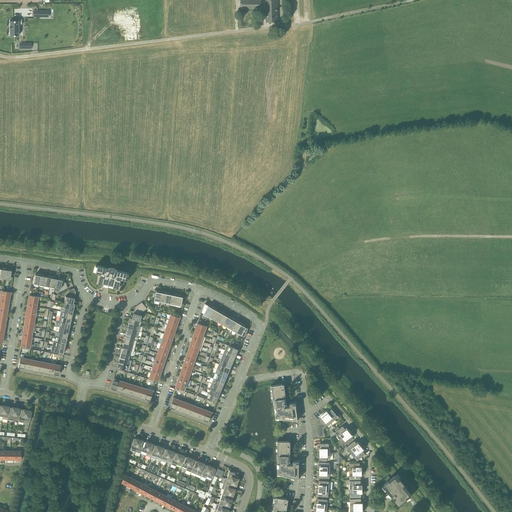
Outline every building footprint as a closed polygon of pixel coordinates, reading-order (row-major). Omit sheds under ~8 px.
[(260,0),(240,0),(240,9),(261,9),(260,0)] [(277,0),(266,0),(266,22),(278,22),(277,0)] [(10,27),(9,27),(9,30),(10,30),(10,36),(18,36),(18,25),(22,25),(22,21),(14,21),(13,21),(10,21),(10,27)] [(96,265),(94,272),(101,274),(99,282),(105,284),(104,286),(105,286),(105,284),(109,286),(109,284),(119,287),(121,279),(128,280),(129,273),(116,270),(117,268),(110,267),(109,268),(96,265)] [(63,282),(63,279),(59,278),(58,279),(56,279),(54,288),(59,289),(59,292),(60,292),(68,288),(66,283),(63,282)] [(67,297),(74,298),(76,292),(74,290),(74,288),(69,290),(67,297)] [(142,315),(143,312),(147,308),(142,302),(135,307),(133,315),(131,315),(131,318),(140,321),(139,321),(141,321),(142,315)] [(202,311),(205,312),(204,313),(209,316),(214,307),(211,305),(210,307),(205,303),(202,311)] [(213,319),(218,311),(216,310),(217,309),(214,307),(209,316),(213,319)] [(218,322),(223,312),(220,311),(220,312),(218,311),(213,319),(218,322)] [(223,324),(227,316),(226,315),(226,314),(223,312),(218,322),(223,324)] [(227,316),(223,324),(228,327),(233,318),(230,316),(229,317),(227,316)] [(232,330),(237,322),(235,321),(236,320),(233,318),(228,327),(232,330)] [(237,332),(242,323),(239,322),(238,323),(237,322),(232,330),(237,332)] [(196,329),(205,332),(207,326),(197,323),(196,326),(197,327),(196,329)] [(245,337),(248,328),(244,326),(245,325),(242,323),(237,332),(245,337)] [(138,336),(140,331),(137,330),(128,328),(127,333),(136,335),(138,336)] [(238,350),(227,345),(225,350),(236,355),(238,350)] [(51,351),(63,354),(64,349),(52,346),(51,351)] [(236,355),(225,350),(223,355),(234,359),(236,355)] [(221,359),(232,364),(234,359),(223,355),(221,359)] [(219,364),(230,369),(232,364),(221,359),(219,364)] [(119,363),(117,368),(129,371),(130,366),(128,365),(119,363)] [(217,369),(228,373),(230,369),(219,364),(217,369)] [(215,373),(218,374),(226,378),(228,373),(217,369),(215,373)] [(218,374),(216,379),(224,383),(226,378),(218,374)] [(211,383),(214,384),(222,388),(224,383),(216,379),(213,378),(211,383)] [(187,385),(178,382),(177,384),(177,385),(177,387),(185,390),(187,385)] [(212,389),(220,392),(222,388),(214,384),(212,389)] [(297,421),(298,421),(296,407),(296,402),(293,403),(292,401),(289,402),(290,406),(284,407),(284,405),(285,405),(283,384),(276,385),(271,385),(276,419),(281,418),(297,420),(297,421)] [(210,393),(218,397),(220,392),(212,389),(210,393)] [(208,398),(216,402),(218,397),(210,393),(208,398)] [(170,406),(173,407),(172,408),(175,409),(179,400),(174,398),(170,406)] [(180,410),(183,401),(179,400),(175,409),(178,410),(178,409),(180,410)] [(183,401),(180,410),(182,411),(182,412),(185,413),(188,403),(183,401)] [(190,414),(193,405),(188,403),(185,413),(187,414),(188,413),(190,414)] [(199,417),(202,409),(198,407),(194,416),(197,417),(197,416),(199,417)] [(323,412),(324,414),(331,423),(338,417),(331,408),(328,410),(327,410),(326,410),(325,411),(324,411),(323,412)] [(207,410),(204,420),(206,421),(207,420),(209,421),(212,412),(207,410)] [(318,422),(319,437),(325,437),(325,433),(324,433),(324,428),(331,423),(324,414),(323,412),(322,413),(321,413),(321,414),(320,415),(319,416),(320,417),(318,419),(320,422),(319,423),(318,422)] [(340,440),(349,433),(350,431),(350,430),(349,430),(348,429),(347,428),(346,428),(345,428),(343,426),(334,433),(340,440)] [(350,431),(349,433),(340,440),(345,446),(354,439),(352,437),(353,436),(352,435),(352,434),(352,433),(351,432),(350,431)] [(136,452),(140,439),(136,438),(136,439),(134,438),(130,450),(136,452)] [(141,453),(145,442),(143,441),(143,440),(140,439),(136,452),(141,453)] [(299,466),(299,461),(296,461),(296,460),(293,459),(293,464),(287,464),(287,462),(289,462),(289,440),(282,439),(278,439),(277,474),(282,474),(282,475),(284,475),(298,479),(298,480),(298,466),(299,466)] [(351,454),(360,447),(362,445),(361,444),(360,444),(360,443),(359,443),(358,442),(357,442),(356,442),(355,440),(346,447),(351,454)] [(147,442),(145,442),(141,453),(146,455),(150,443),(147,442)] [(151,457),(155,445),(153,445),(153,444),(150,443),(146,455),(151,457)] [(317,452),(317,453),(317,452),(330,452),(330,443),(319,443),(319,447),(317,447),(317,452)] [(156,459),(160,446),(157,445),(157,446),(155,445),(151,457),(156,459)] [(362,445),(360,447),(351,454),(357,461),(366,454),(363,451),(364,450),(364,449),(363,448),(363,447),(362,446),(362,445)] [(161,461),(165,449),(163,448),(164,448),(160,446),(156,459),(161,461)] [(166,462),(167,460),(171,450),(167,449),(167,450),(165,449),(161,461),(166,462)] [(172,462),(175,453),(174,452),(174,451),(171,450),(167,460),(172,462)] [(317,452),(317,453),(317,458),(319,458),(319,460),(330,460),(330,452),(317,452)] [(176,466),(177,464),(181,454),(178,453),(177,453),(175,453),(172,462),(171,464),(176,466)] [(182,466),(186,457),(184,456),(184,455),(181,454),(177,464),(182,466)] [(186,470),(191,458),(188,457),(187,457),(186,457),(182,466),(181,468),(186,470)] [(191,472),(196,461),(194,460),(194,459),(191,458),(186,470),(191,472)] [(196,474),(201,462),(198,461),(196,461),(191,472),(196,474)] [(201,476),(206,465),(204,464),(204,463),(201,462),(196,474),(201,476)] [(317,471),(317,470),(330,471),(330,463),(319,462),(319,465),(317,465),(317,470),(317,471)] [(349,463),(349,466),(347,466),(347,471),(349,471),(360,471),(363,471),(363,470),(362,469),(362,468),(362,467),(362,466),(361,465),(360,465),(360,463),(349,463)] [(206,478),(207,476),(211,466),(208,465),(208,466),(206,465),(201,476),(206,478)] [(211,466),(207,476),(212,478),(216,469),(214,468),(211,466)] [(386,497),(388,498),(392,499),(394,497),(395,498),(394,499),(401,508),(409,501),(407,499),(409,498),(411,496),(411,494),(415,491),(397,469),(388,476),(381,481),(389,492),(387,494),(388,495),(385,497),(386,497)] [(317,470),(317,471),(317,476),(318,476),(318,478),(329,479),(330,471),(317,470)] [(236,473),(230,471),(227,479),(238,482),(239,479),(238,478),(238,476),(235,475),(236,473)] [(363,471),(360,471),(349,471),(349,479),(361,479),(361,476),(362,476),(362,475),(362,474),(362,473),(363,472),(363,471)] [(126,475),(121,483),(126,485),(130,477),(126,475)] [(130,477),(126,485),(131,488),(135,479),(130,477)] [(223,483),(235,487),(236,485),(238,482),(225,478),(223,483)] [(135,479),(131,488),(135,490),(139,482),(135,479)] [(316,489),(316,488),(329,489),(332,490),(333,482),(329,482),(329,481),(318,481),(318,483),(316,483),(316,488),(316,489)] [(361,483),(361,481),(349,481),(350,489),(363,489),(363,488),(363,487),(363,486),(363,485),(362,485),(362,484),(362,483),(361,483)] [(140,492),(144,484),(139,482),(135,490),(140,492)] [(222,488),(224,489),(234,492),(235,489),(235,487),(223,483),(222,488)] [(144,484),(140,492),(144,495),(149,486),(144,484)] [(149,497),(153,489),(149,486),(144,495),(149,497)] [(316,488),(316,489),(316,494),(317,494),(317,497),(328,497),(329,489),(316,488)] [(153,489),(149,497),(153,499),(158,491),(153,489)] [(222,494),(232,497),(232,495),(233,496),(234,492),(224,489),(222,494)] [(361,494),(362,494),(362,493),(363,492),(363,491),(363,490),(363,489),(350,489),(350,497),(361,497),(361,494)] [(158,502),(162,494),(158,491),(153,499),(158,502)] [(162,494),(158,502),(162,504),(167,496),(162,494)] [(221,499),(231,503),(232,499),(231,499),(232,497),(222,494),(221,499)] [(284,511),(287,497),(281,496),(276,495),(273,511),(284,511)] [(167,507),(171,498),(167,496),(162,504),(167,507)] [(171,498),(167,507),(171,509),(176,501),(171,498)] [(219,504),(229,508),(229,506),(230,506),(231,503),(221,499),(219,504)] [(314,506),(327,508),(328,500),(317,499),(316,501),(315,501),(314,506)] [(361,501),(361,499),(350,499),(350,507),(363,507),(363,506),(363,505),(363,504),(363,503),(362,502),(362,501),(361,501)] [(176,511),(180,503),(176,501),(171,509),(176,511)] [(180,503),(176,511),(177,511),(181,511),(185,505),(180,503)]
